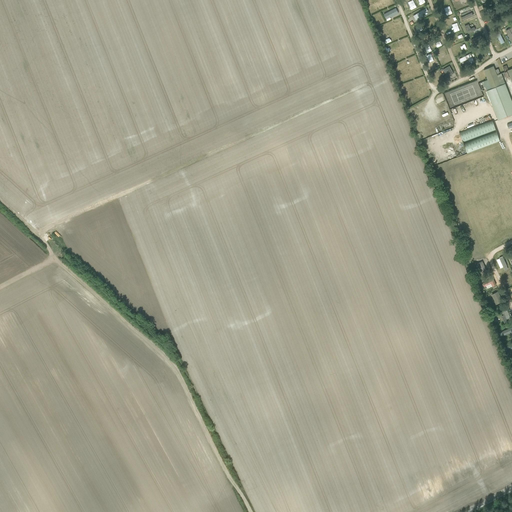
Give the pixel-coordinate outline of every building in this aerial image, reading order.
[(384,15),(387,19),(397,12),(395,8),(384,15)] [(416,21),(430,15),(427,9),(413,15),(416,21)] [(461,21),(473,16),(472,12),(460,17),(461,21)] [(473,26),(469,28),(467,24),(463,26),(467,34),(475,30),(473,26)] [(499,48),(505,46),(501,35),(495,37),(499,48)] [(484,57),(481,51),(476,53),(479,60),(484,57)] [(469,59),(470,63),(473,62),(471,54),(458,57),(459,62),(469,59)] [(442,69),(446,77),(453,74),(449,65),(442,69)] [(497,121),(511,115),(511,102),(503,80),(506,79),(503,72),(501,73),(501,74),(498,75),(498,73),(499,73),(498,69),(495,70),(493,66),(483,70),(487,80),(483,82),(497,121)] [(459,132),(462,142),(495,130),(492,120),(459,132)] [(500,141),(496,131),(463,144),(466,154),(500,141)] [(502,256),(496,259),(499,268),(506,265),(502,256)] [(482,282),(484,288),(495,285),(493,278),(482,282)] [(501,309),(505,320),(509,318),(505,308),(501,309)] [(511,326),(502,331),(504,336),(511,331),(511,326)]
